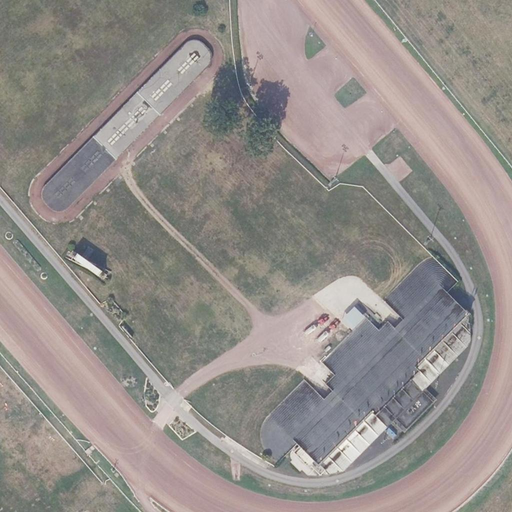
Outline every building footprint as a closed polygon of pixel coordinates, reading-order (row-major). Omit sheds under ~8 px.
[(192,39),(187,42),(45,186),(42,194),(42,198),(46,204),(57,210),(64,211),(72,205),(211,64),(213,59),(213,53),(207,46),(199,40),(192,39)] [(291,462),(300,470),(306,464),(312,454),(316,459),(320,457),(323,454),(326,450),(345,430),(357,419),(368,407),(373,410),(412,371),(418,365),(415,360),(421,354),(427,352),(437,341),(446,331),(460,317),(463,314),(467,310),(469,308),(466,306),(462,302),(457,297),(449,290),(447,288),(459,279),(448,269),(442,263),(437,258),(434,258),(428,259),(418,263),(383,299),(395,312),(378,330),(365,317),(356,326),(339,343),(321,362),(333,375),(316,392),(303,379),(266,417),(261,427),(259,433),(260,441),(262,448),(266,452),(267,454),(277,464),(291,450),(292,456),(291,462)] [(319,323),(325,329),(342,312),(336,306),(319,323)] [(306,464),(300,470),(313,474),(326,472),(336,471),(392,419),(404,408),(423,387),(471,339),(470,324),(469,308),(467,310),(463,314),(460,317),(446,331),(437,341),(427,352),(421,354),(415,360),(418,365),(412,371),(373,410),(368,407),(357,419),(345,430),(326,450),(323,454),(320,457),(316,459),(312,454),(306,464)] [(404,408),(392,419),(405,432),(437,398),(423,387),(404,408)]
